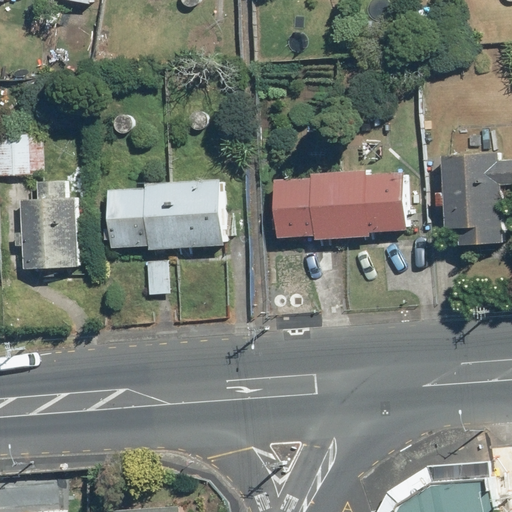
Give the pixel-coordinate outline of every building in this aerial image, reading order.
[(81,27),(58,26),(57,55),(73,56),(73,41),(81,41),(81,27)] [(393,102),(388,101),(383,102),(380,106),(379,111),(380,115),(384,118),(389,120),(393,118),(397,114),(398,110),(396,105),(393,102)] [(311,105),(306,104),(302,105),(298,109),(297,114),(299,118),(302,122),(307,123),(312,121),(315,118),(316,113),(315,108),(311,105)] [(210,112),(205,111),(200,113),(197,116),(196,121),(197,126),(201,129),(206,130),(210,129),(214,125),(215,120),(213,115),(210,112)] [(135,115),(130,114),(126,115),(122,119),(121,124),(123,129),(127,132),(131,133),(136,131),(139,128),(141,123),(139,118),(135,115)] [(5,176),(51,174),(50,132),(4,133),(5,176)] [(463,243),(507,241),(505,182),(511,181),(511,156),(502,157),(502,152),(447,154),(450,227),(463,226),(463,243)] [(376,231),(412,229),(409,171),(374,173),(374,168),(318,171),(318,176),(281,178),(284,236),(322,234),(322,238),(377,235),(376,231)] [(156,249),(232,245),(228,178),(153,182),(153,187),(116,189),(119,247),(156,245),(156,249)] [(30,268),(86,266),(83,197),(74,197),(73,180),(45,181),(46,197),(27,198),(30,268)] [(157,294),(177,293),(174,259),(154,260),(157,294)] [(401,502),(395,511),(500,511),(497,478),(440,480),(401,502)]
